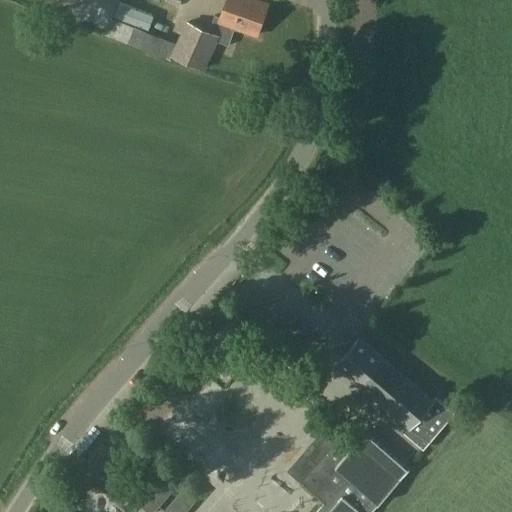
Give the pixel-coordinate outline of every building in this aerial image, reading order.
[(165,0),(164,3),(179,8),(181,0),(165,0)] [(225,0),(219,20),(214,18),(209,31),(186,21),(170,57),(204,72),(217,41),(228,46),(234,28),(256,36),(268,4),(256,0),(225,0)] [(432,401),(381,358),(359,339),(337,365),(407,425),(402,431),(423,449),(454,413),(436,398),(432,401)] [(337,401),(354,412),(361,402),(344,391),(337,401)] [(365,432),(351,448),(338,437),(340,436),(328,425),(312,443),(316,447),(307,457),(303,453),(288,471),(313,493),(325,503),(316,511),(371,511),(408,470),(365,432)] [(188,483),(178,495),(191,506),(201,494),(188,483)]
